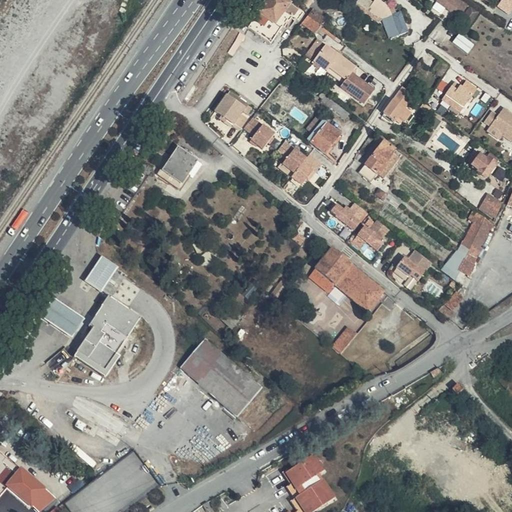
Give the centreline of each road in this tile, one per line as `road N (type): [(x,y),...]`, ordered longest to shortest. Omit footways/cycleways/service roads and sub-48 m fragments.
road 1 (primary): [(189,0),(0,278)]
road 2 (unclassified): [(177,511),(460,346)]
road 3 (primary): [(0,326),(156,96)]
road 4 (residential): [(305,218),(439,27)]
road 5 (residential): [(305,218),(460,346)]
road 6 (residential): [(156,96),(305,218)]
road 7 (track): [(78,0),(0,120)]
